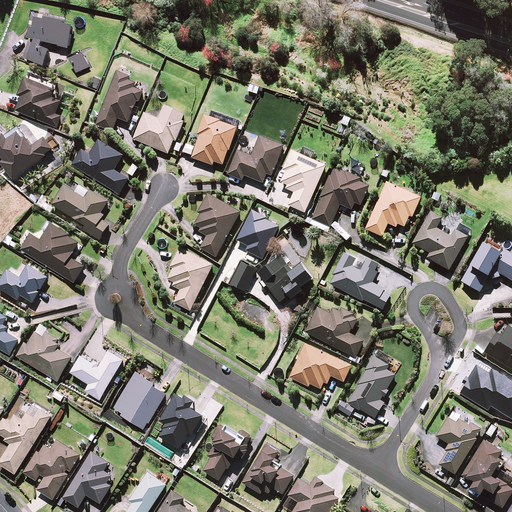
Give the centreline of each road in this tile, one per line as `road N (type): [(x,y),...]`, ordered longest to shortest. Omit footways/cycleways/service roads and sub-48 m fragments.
road 1 (residential): [(375,471),(155,335),(113,299),(128,245),(165,188)]
road 2 (residential): [(447,360),(375,471)]
road 3 (trunk): [(511,50),(392,3)]
road 4 (residential): [(447,360),(461,325),(449,295),(422,290),(417,317)]
road 5 (trunk): [(392,3),(511,31)]
